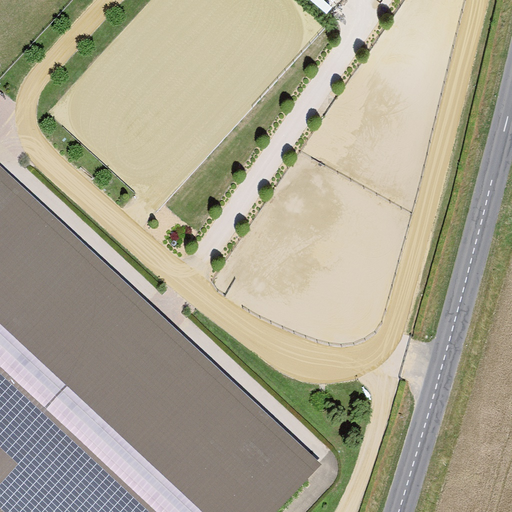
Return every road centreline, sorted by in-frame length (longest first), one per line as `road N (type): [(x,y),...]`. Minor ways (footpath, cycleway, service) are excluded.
road 1 (tertiary): [(400,511),(511,102)]
road 2 (unknown): [(380,0),(185,281)]
